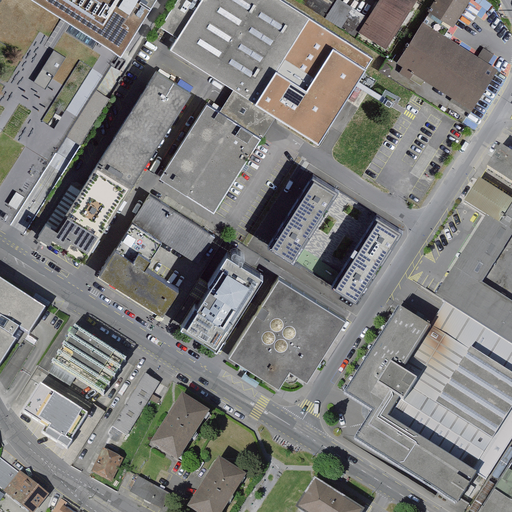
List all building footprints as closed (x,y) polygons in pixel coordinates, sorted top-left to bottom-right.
[(31,0),(61,18),(64,20),(67,22),(71,24),(71,25),(98,43),(118,56),(120,56),(153,6),(156,0),(31,0)] [(179,40),(172,51),(234,90),(276,117),(319,143),(355,86),(357,83),(358,81),(363,73),(372,60),(277,0),(178,0),(160,28),(179,40)] [(336,0),(335,0),(327,21),(355,33),(357,29),(360,31),(367,13),(336,0)] [(380,0),(370,17),(355,40),(386,59),(424,0),(380,0)] [(471,0),(437,0),(397,64),(452,98),(450,102),(469,114),(497,70),(444,36),(451,26),(453,28),(470,2),(471,0)] [(65,58),(54,51),(34,82),(46,89),(52,79),(65,58)] [(71,185),(38,236),(81,264),(191,93),(158,72),(81,192),(71,185)] [(227,102),(219,114),(261,141),(269,128),(276,117),(234,90),(227,102)] [(208,106),(161,180),(214,214),(261,141),(219,114),(208,106)] [(511,155),(500,149),(484,175),(511,192),(511,155)] [(339,191),(313,175),(267,247),(293,264),(302,249),(339,191)] [(489,215),(438,295),(511,342),(511,299),(484,281),(511,237),(511,194),(481,175),(465,200),(489,215)] [(150,197),(100,278),(164,318),(179,294),(145,273),(163,243),(199,266),(216,238),(150,197)] [(404,232),(377,215),(340,273),(331,287),(358,304),(361,299),(404,232)] [(228,257),(184,329),(222,352),(265,279),(249,269),(228,257)] [(277,279),(228,355),(241,363),(280,388),(281,387),(290,373),(307,385),(347,323),(277,279)] [(0,371),(18,344),(15,342),(21,332),(29,338),(46,310),(0,280),(0,371)] [(402,301),(344,393),(373,412),(354,440),(457,504),(461,499),(511,418),(511,343),(445,302),(433,321),(402,301)] [(125,364),(75,332),(53,368),(103,399),(125,364)] [(145,372),(109,427),(127,439),(163,384),(145,372)] [(40,381),(23,409),(46,423),(42,428),(67,443),(88,409),(40,381)] [(183,394),(153,443),(179,459),(209,410),(183,394)] [(104,447),(92,470),(112,480),(123,457),(104,447)] [(220,456),(188,506),(198,511),(222,511),(248,474),(220,456)] [(511,511),(511,469),(509,468),(480,511),(511,511)] [(3,491),(29,511),(33,511),(49,492),(20,470),(18,472),(3,491)] [(139,475),(131,489),(157,504),(165,490),(139,475)] [(314,479),(296,508),(301,511),(363,511),(364,510),(314,479)]
